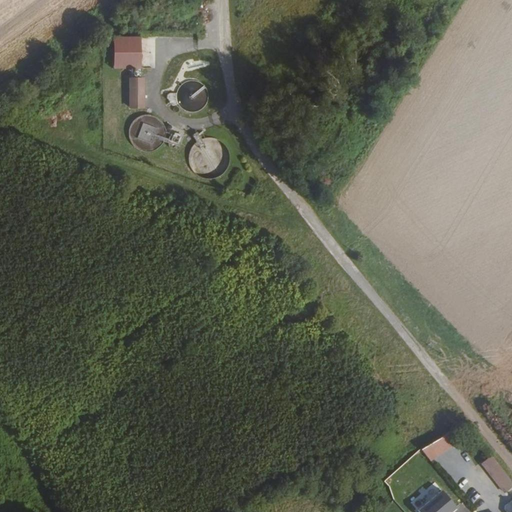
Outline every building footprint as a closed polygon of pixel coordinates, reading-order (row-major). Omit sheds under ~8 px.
[(137,39),(108,40),(109,71),(138,70),(137,39)] [(143,79),(127,79),(128,110),(144,110),(143,79)] [(430,461),(451,447),(444,435),(423,449),(430,461)] [(491,454),(484,459),(499,478),(507,473),(491,454)] [(511,485),(511,480),(507,473),(499,478),(507,489),(511,485)] [(412,499),(419,506),(431,493),(424,487),(412,499)] [(433,495),(420,505),(424,511),(430,511),(440,504),(433,495)]
